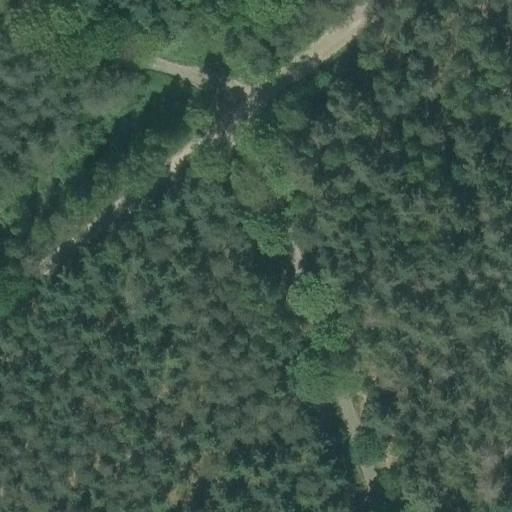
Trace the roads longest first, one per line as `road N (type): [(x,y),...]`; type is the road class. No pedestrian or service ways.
road 1 (unclassified): [(0,304),(238,116)]
road 2 (track): [(0,10),(176,65)]
road 3 (track): [(238,116),(376,0)]
